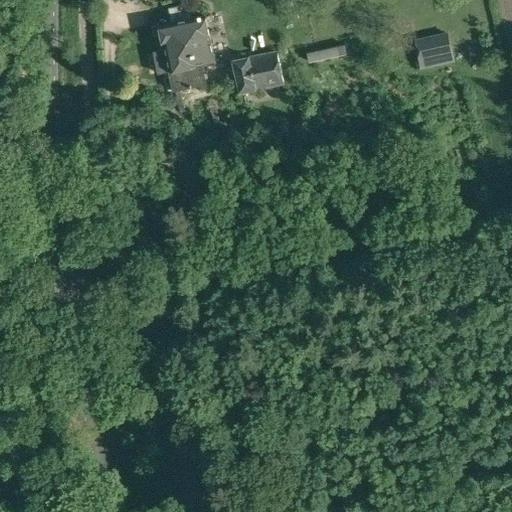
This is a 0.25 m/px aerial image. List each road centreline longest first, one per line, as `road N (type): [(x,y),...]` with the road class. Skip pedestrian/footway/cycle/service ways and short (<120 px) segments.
road 1 (secondary): [(118,511),(56,201),(46,0)]
road 2 (track): [(266,511),(225,403),(158,269),(136,180),(113,159),(97,159)]
